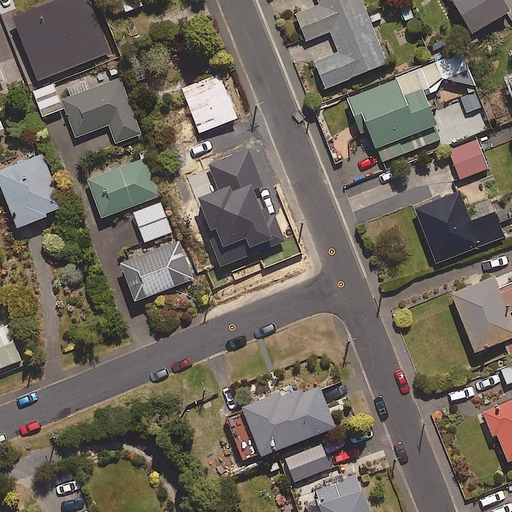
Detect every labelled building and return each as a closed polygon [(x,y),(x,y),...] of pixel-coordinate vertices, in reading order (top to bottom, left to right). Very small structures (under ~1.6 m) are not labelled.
[(54,0),(11,18),(37,81),(110,52),(88,0),(54,0)] [(362,0),(317,0),(320,7),(298,16),(308,41),(332,32),(341,54),(316,64),(327,89),(388,65),(362,0)] [(449,0),(474,39),(511,16),(511,13),(504,0),(449,0)] [(444,138),(424,92),(434,88),(441,104),(477,89),(461,53),(348,101),(362,133),(369,129),(383,164),(444,138)] [(222,74),(184,88),(201,135),(239,121),(222,74)] [(141,135),(120,80),(63,101),(77,138),(109,126),(116,144),(141,135)] [(63,110),(54,85),(34,92),(43,117),(63,110)] [(456,138),(461,136),(462,139),(482,131),(477,118),(457,126),(459,131),(454,133),(456,138)] [(475,139),(448,151),(461,182),(488,170),(475,139)] [(210,238),(220,265),(286,241),(272,204),(260,208),(254,191),(263,187),(249,146),(208,161),(218,190),(198,197),(209,227),(214,225),(218,235),(210,238)] [(0,169),(0,182),(18,230),(50,218),(48,214),(62,208),(42,154),(0,169)] [(88,177),(104,219),(163,196),(148,155),(88,177)] [(467,207),(462,194),(418,210),(439,265),(506,239),(491,198),(467,207)] [(172,232),(160,203),(134,214),(146,243),(172,232)] [(195,280),(180,242),(122,264),(137,303),(195,280)] [(511,285),(499,291),(494,279),(452,297),(477,354),(511,339),(511,317),(511,314),(511,313),(511,285)] [(0,327),(0,370),(22,362),(8,324),(0,327)] [(511,383),(511,364),(502,369),(509,384),(511,383)] [(337,429),(322,389),(305,395),(302,387),(245,409),(264,458),(337,429)] [(511,462),(511,402),(483,414),(494,439),(499,436),(511,463),(511,462)] [(284,461),(292,482),(330,467),(322,446),(284,461)] [(346,480),(344,473),(313,484),(322,511),(370,511),(357,476),(346,480)]
